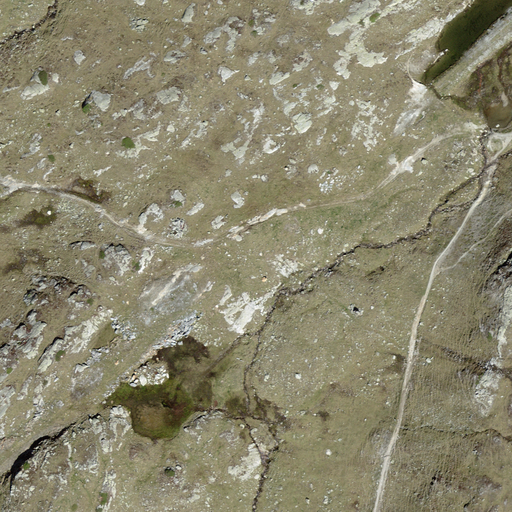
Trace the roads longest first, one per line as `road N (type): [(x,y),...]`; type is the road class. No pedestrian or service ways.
road 1 (track): [(0,178),(83,195),(141,239),(216,245),(372,196),(432,142),(465,127)]
road 2 (track): [(511,14),(407,111),(353,202)]
